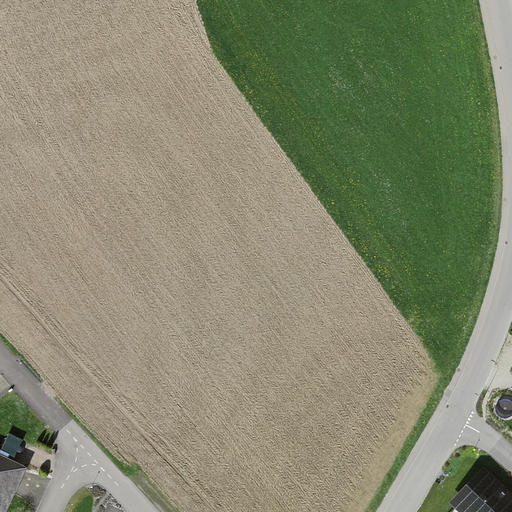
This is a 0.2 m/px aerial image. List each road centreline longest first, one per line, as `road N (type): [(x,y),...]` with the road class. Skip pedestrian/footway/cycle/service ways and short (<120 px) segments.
road 1 (residential): [(511,278),(458,412)]
road 2 (residential): [(0,358),(81,447)]
